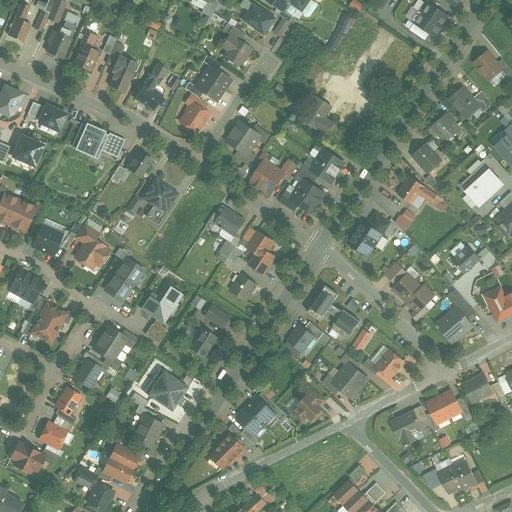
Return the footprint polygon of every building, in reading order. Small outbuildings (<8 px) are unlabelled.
[(36,0),(33,7),(46,12),(50,3),(40,0),(36,0)] [(61,0),(58,0),(50,20),(58,23),(67,2),(61,0)] [(211,0),(208,7),(205,6),(202,13),(212,18),(220,1),(216,0),(211,0)] [(248,0),(244,7),(250,11),(254,4),(248,0)] [(268,0),(285,11),(291,0),(294,0),(302,5),(305,0),(268,0)] [(355,0),(353,0),(348,8),(358,15),(365,6),(355,0)] [(22,3),(16,18),(17,19),(14,24),(11,30),(12,30),(9,36),(24,42),(32,25),(24,22),(31,7),(22,3)] [(449,16),(429,3),(428,4),(425,4),(420,12),(442,26),(449,16)] [(276,19),(254,4),(250,11),(244,19),(265,34),(276,19)] [(42,12),(35,29),(42,32),(50,15),(42,12)] [(442,26),(420,12),(415,19),(416,22),(415,23),(435,36),(442,26)] [(337,31),(328,47),(336,52),(344,35),(343,35),(352,15),(344,14),(337,31)] [(156,30),(159,24),(146,18),(143,24),(156,30)] [(291,23),(285,18),(275,33),(281,37),(291,23)] [(66,22),(62,30),(59,29),(58,32),(54,31),(48,44),(51,46),(48,52),(63,59),(78,25),(76,25),(66,22)] [(245,34),(233,26),(228,33),(230,35),(231,34),(241,40),(245,34)] [(148,29),(145,36),(152,39),(155,32),(148,29)] [(88,31),(82,44),(84,45),(84,44),(89,47),(95,34),(88,31)] [(241,40),(231,34),(230,35),(226,42),(231,45),(224,56),(240,66),(252,48),(241,40)] [(116,42),(111,40),(106,51),(111,54),(116,42)] [(116,43),(107,63),(115,67),(119,58),(121,55),(125,46),(116,43)] [(89,47),(84,44),(84,45),(75,63),(91,70),(94,64),(96,60),(99,51),(89,47)] [(489,52),(475,63),(480,68),(479,71),(483,75),(485,75),(490,81),(503,70),(498,64),(489,52)] [(131,60),(121,55),(119,58),(115,67),(113,72),(116,73),(110,86),(125,93),(133,75),(133,74),(136,67),(129,64),(131,60)] [(223,65),(208,55),(204,61),(210,66),(210,65),(219,71),(223,65)] [(511,69),(503,59),(498,64),(503,70),(509,78),(511,75),(511,69)] [(312,61),(303,76),(313,81),(321,67),(312,61)] [(219,71),(210,65),(210,66),(203,76),(224,90),(232,80),(219,71)] [(164,78),(154,70),(148,79),(156,84),(158,86),(164,78)] [(224,90),(203,76),(196,87),(204,93),(217,101),(224,90)] [(174,77),(168,86),(174,90),(180,81),(174,77)] [(148,79),(145,84),(135,98),(154,110),(163,96),(153,89),(156,84),(148,79)] [(196,87),(190,82),(185,88),(193,94),(200,98),(204,93),(196,87)] [(0,95),(0,110),(9,115),(15,112),(18,105),(23,94),(4,86),(0,95)] [(473,99),(463,88),(450,99),(467,118),(478,108),(482,105),(477,100),(475,97),(473,99)] [(494,103),(484,93),(477,100),(482,105),(478,108),(483,113),(494,103)] [(28,96),(23,94),(18,105),(23,107),(28,96)] [(200,98),(193,94),(188,101),(191,103),(192,102),(204,110),(208,103),(200,98)] [(332,107),(318,97),(307,114),(310,116),(306,122),(325,135),(334,123),(325,117),(332,107)] [(191,103),(186,111),(187,113),(184,118),(185,120),(190,124),(188,127),(196,132),(201,125),(208,114),(209,114),(209,113),(204,110),(192,102),(191,103)] [(38,121),(43,109),(32,105),(27,117),(38,121)] [(38,121),(35,127),(58,136),(66,117),(44,107),(43,109),(38,121)] [(447,114),(433,127),(447,143),(461,130),(458,126),(447,114)] [(253,130),(241,121),(234,131),(255,146),(262,136),(262,135),(253,130)] [(472,132),(463,122),(458,126),(461,130),(466,137),(472,132)] [(108,136),(81,124),(71,148),(98,160),(101,153),(108,136)] [(272,135),(257,125),(253,130),(262,135),(262,136),(268,140),(272,135)] [(511,125),(502,134),(506,138),(507,137),(511,141),(511,125)] [(255,146),(234,131),(227,141),(240,149),(248,155),(249,155),(255,146)] [(124,142),(108,136),(101,153),(117,159),(124,142)] [(506,138),(495,147),(511,165),(511,141),(507,137),(506,138)] [(19,138),(13,151),(10,158),(9,161),(33,172),(43,149),(19,138)] [(336,150),(321,140),(318,145),(324,150),(324,149),(333,155),(336,150)] [(412,155),(428,173),(441,161),(426,143),(412,155)] [(13,151),(0,144),(0,163),(4,165),(8,157),(10,158),(13,151)] [(248,155),(240,149),(236,155),(251,165),(255,159),(249,155),(248,155)] [(333,155),(324,149),(324,150),(318,159),(339,173),(345,163),(333,155)] [(265,151),(255,166),(260,169),(265,160),(266,161),(270,154),(265,151)] [(139,152),(135,157),(133,155),(130,160),(131,161),(127,167),(141,176),(152,160),(139,152)] [(491,154),(482,162),(484,164),(491,171),(500,163),(491,154)] [(339,173),(318,159),(311,169),(320,175),(332,183),(339,173)] [(266,161),(265,160),(260,169),(251,181),(261,188),(275,167),(266,161)] [(293,161),(285,173),(285,174),(283,177),(288,181),(297,167),(293,161)] [(484,164),(461,185),(479,204),(480,205),(489,198),(503,184),(491,171),(484,164)] [(311,169),(305,165),(301,170),(316,180),(320,175),(311,169)] [(120,166),(111,179),(117,183),(126,170),(120,166)] [(238,167),(231,177),(240,183),(246,173),(238,167)] [(275,167),(261,188),(271,195),(283,177),(285,174),(285,173),(275,167)] [(316,180),(301,170),(298,175),(304,179),(313,185),(316,180)] [(430,175),(425,179),(433,188),(437,184),(430,175)] [(424,186),(410,176),(397,194),(411,204),(419,193),(431,202),(437,194),(424,185),(424,186)] [(313,185),(304,179),(297,189),(319,203),(325,193),(313,185)] [(168,189),(156,181),(157,180),(156,180),(145,197),(158,206),(151,215),(150,214),(149,215),(150,217),(150,218),(159,224),(167,211),(166,210),(177,194),(169,188),(168,189)] [(319,203),(297,189),(291,199),(300,205),(312,213),(319,203)] [(501,202),(507,209),(511,203),(511,191),(511,192),(501,202)] [(5,194),(2,201),(0,204),(0,219),(26,231),(33,215),(36,207),(5,194)] [(291,199),(285,194),(280,201),(295,211),(300,205),(291,199)] [(442,198),(437,194),(431,202),(436,205),(442,198)] [(137,195),(128,210),(133,214),(143,199),(137,195)] [(489,198),(480,205),(479,204),(474,207),(484,218),(496,206),(489,198)] [(38,202),(36,207),(33,215),(39,217),(44,205),(38,202)] [(511,203),(507,209),(496,218),(511,235),(511,203)] [(246,221),(226,208),(221,215),(216,222),(216,223),(223,227),(223,228),(224,228),(236,236),(246,221)] [(415,216),(407,210),(402,216),(411,222),(415,216)] [(216,212),(207,225),(212,229),(216,223),(216,222),(221,215),(216,212)] [(390,221),(379,213),(370,227),(379,233),(379,234),(381,235),(390,221)] [(363,223),(350,243),(368,255),(381,235),(379,234),(379,233),(370,227),(363,223)] [(99,234),(84,224),(77,235),(75,237),(85,244),(90,247),(95,240),(99,234)] [(63,234),(43,225),(33,246),(54,256),(58,246),(63,234)] [(0,229),(0,242),(6,244),(10,234),(0,229)] [(77,235),(65,229),(63,234),(58,246),(67,249),(75,237),(77,235)] [(275,242),(259,231),(248,248),(257,254),(250,264),(264,274),(276,257),(268,252),(275,242)] [(95,240),(90,247),(85,244),(76,258),(80,261),(80,263),(84,265),(86,265),(91,268),(95,263),(100,266),(110,251),(106,247),(95,240)] [(237,245),(230,241),(222,253),(229,257),(237,245)] [(237,245),(229,257),(235,261),(238,256),(239,256),(243,250),(237,245)] [(452,261),(464,274),(481,260),(477,255),(469,246),(452,261)] [(486,247),(477,255),(489,268),(498,260),(486,247)] [(126,256),(105,289),(124,301),(145,269),(126,256)] [(239,256),(238,256),(235,261),(244,267),(247,262),(250,264),(239,256)] [(244,267),(235,261),(231,267),(242,275),(242,274),(240,273),(244,267)] [(397,264),(386,275),(398,286),(408,274),(397,264)] [(500,265),(492,269),(496,278),(504,274),(500,265)] [(32,276),(21,270),(14,282),(10,290),(11,291),(22,296),(32,276)] [(257,284),(242,274),(242,275),(231,291),(246,301),(257,284)] [(423,288),(408,274),(398,286),(395,289),(409,303),(423,288)] [(44,282),(32,276),(22,296),(33,302),(33,303),(38,295),(44,282)] [(9,279),(1,295),(6,298),(11,291),(10,290),(14,282),(9,279)] [(326,285),(308,311),(321,319),(328,309),(332,303),(338,294),(326,285)] [(150,298),(141,311),(156,321),(162,325),(182,297),(166,286),(155,302),(150,298)] [(423,288),(409,303),(417,310),(419,312),(431,300),(435,296),(424,286),(423,288)] [(501,300),(494,286),(486,291),(488,294),(488,295),(493,304),(486,308),(494,324),(508,316),(504,306),(501,301),(501,300)] [(476,311),(455,289),(447,296),(461,311),(467,318),(476,311)] [(38,295),(33,303),(33,302),(29,310),(34,313),(37,308),(43,297),(38,295)] [(189,305),(199,310),(203,301),(193,296),(189,305)] [(50,301),(43,297),(37,308),(44,311),(48,304),(50,301)] [(362,306),(354,298),(350,303),(358,310),(362,306)] [(431,300),(419,312),(417,310),(413,315),(418,321),(430,311),(436,304),(431,300)] [(343,309),(332,303),(328,309),(338,316),(343,309)] [(48,304),(44,311),(36,326),(32,333),(33,333),(52,343),(63,322),(67,314),(48,304)] [(230,317),(213,306),(206,316),(223,328),(230,317)] [(344,308),(343,309),(338,316),(334,322),(335,323),(350,333),(351,334),(361,320),(344,308)] [(74,314),(68,311),(67,314),(63,322),(68,325),(74,314)] [(461,311),(448,322),(445,319),(438,325),(435,321),(434,321),(438,325),(437,326),(439,328),(440,328),(453,343),(473,325),(467,318),(461,311)] [(156,321),(145,336),(158,346),(167,333),(160,328),(162,325),(156,321)] [(325,333),(311,322),(305,329),(315,337),(319,340),(325,333)] [(30,323),(24,333),(31,337),(33,333),(32,333),(36,326),(30,323)] [(350,333),(335,323),(332,327),(347,337),(350,333)] [(201,328),(196,324),(190,334),(195,337),(201,328)] [(305,329),(302,325),(297,330),(293,335),(293,336),(289,341),(303,352),(315,337),(305,329)] [(122,335),(109,326),(102,338),(120,350),(127,339),(128,339),(122,335)] [(217,338),(201,328),(195,337),(189,346),(204,356),(213,344),(214,344),(216,340),(215,340),(217,338)] [(359,353),(371,335),(361,329),(350,347),(359,353)] [(138,338),(126,330),(122,335),(128,339),(127,339),(134,344),(138,338)] [(120,350),(102,338),(94,349),(107,358),(113,361),(120,350),(127,355),(127,354),(120,350)] [(377,365),(376,367),(380,370),(390,378),(403,362),(390,350),(377,365)] [(362,363),(348,352),(343,358),(349,363),(349,362),(357,369),(362,363)] [(104,363),(95,357),(92,362),(102,369),(101,370),(106,374),(110,367),(104,363)] [(405,363),(414,368),(417,362),(408,357),(405,363)] [(120,365),(113,361),(107,358),(104,363),(110,367),(116,371),(120,365)] [(377,365),(369,358),(363,364),(376,375),(380,370),(376,367),(377,365)] [(88,360),(81,372),(79,370),(75,377),(90,387),(101,370),(102,369),(92,362),(88,360)] [(357,369),(349,362),(349,363),(341,373),(361,389),(369,379),(357,369)] [(123,377),(131,382),(136,373),(128,368),(123,377)] [(188,387),(168,373),(167,374),(170,376),(160,390),(157,389),(152,397),(172,411),(188,387)] [(361,389),(341,373),(333,382),(333,383),(341,389),(353,399),(361,389)] [(485,375),(464,385),(473,402),(494,392),(485,375)] [(333,382),(327,377),(323,383),(336,395),(341,389),(333,383),(333,382)] [(500,382),(493,385),(500,399),(507,396),(500,382)] [(68,388),(56,406),(59,409),(69,415),(70,415),(81,397),(68,388)] [(103,397),(113,403),(118,394),(109,388),(103,397)] [(325,400),(312,388),(306,394),(319,406),(325,400)] [(453,391),(447,394),(446,394),(443,395),(440,397),(450,417),(462,412),(463,411),(457,400),(453,391)] [(277,405),(264,392),(259,397),(272,410),(277,405)] [(149,402),(136,393),(131,400),(140,405),(145,408),(149,402)] [(319,406),(306,394),(300,400),(302,402),(299,406),(300,407),(294,413),(303,422),(309,416),(312,419),(322,409),(319,406)] [(259,397),(248,408),(265,425),(275,414),(276,413),(272,410),(259,397)] [(437,398),(434,400),(428,403),(432,412),(438,424),(438,423),(450,417),(440,397),(437,398)] [(471,413),(463,397),(457,400),(463,411),(462,412),(465,416),(471,413)] [(145,408),(140,405),(136,412),(143,416),(144,414),(153,419),(155,414),(145,408)] [(282,410),(277,405),(272,410),(276,413),(275,414),(277,415),(282,410)] [(422,406),(414,410),(415,411),(421,422),(428,418),(427,415),(422,406)] [(511,412),(509,407),(496,413),(500,420),(511,414),(511,412)] [(265,425),(248,408),(237,418),(247,428),(254,435),(255,435),(265,425)] [(69,415),(59,409),(56,414),(58,415),(73,425),(77,419),(70,415),(69,415)] [(100,411),(88,428),(94,431),(105,414),(100,411)] [(415,411),(392,423),(400,440),(401,440),(405,447),(407,446),(407,447),(409,445),(413,443),(409,436),(424,428),(421,422),(415,411)] [(432,412),(427,415),(428,418),(435,431),(441,428),(438,423),(438,424),(432,412)] [(153,419),(144,414),(143,416),(139,424),(140,425),(133,438),(151,448),(157,435),(158,436),(164,425),(153,419)] [(73,425),(58,415),(53,424),(68,432),(69,433),(73,425)] [(53,424),(49,422),(40,439),(48,444),(59,449),(68,432),(53,424)] [(243,433),(234,424),(229,429),(238,437),(239,437),(243,433)] [(254,435),(247,428),(243,433),(249,439),(256,445),(261,440),(255,435),(254,435)] [(249,439),(243,433),(239,437),(243,442),(245,444),(249,439)] [(232,434),(216,451),(218,453),(213,457),(214,459),(212,461),(215,465),(220,469),(222,467),(223,468),(228,463),(230,465),(246,448),(242,444),(243,442),(239,437),(238,437),(237,439),(232,434)] [(129,443),(115,436),(111,443),(117,446),(117,445),(125,450),(129,443)] [(441,448),(449,444),(445,436),(437,440),(441,448)] [(256,445),(249,439),(245,444),(253,453),(258,448),(256,445)] [(42,454),(19,442),(11,458),(17,461),(15,465),(30,473),(32,469),(38,471),(43,460),(46,456),(42,454)] [(59,449),(48,444),(46,449),(56,454),(59,449)] [(125,450),(117,445),(117,446),(105,470),(104,471),(112,475),(126,482),(139,457),(125,450)] [(46,449),(45,449),(42,454),(46,456),(43,460),(54,466),(59,456),(56,454),(46,449)] [(468,462),(455,468),(465,488),(471,485),(472,486),(478,483),(479,483),(474,473),(468,462)] [(409,467),(413,474),(421,470),(417,463),(409,467)] [(360,466),(350,476),(352,478),(353,477),(357,482),(366,472),(360,466)] [(440,472),(439,473),(444,482),(449,493),(458,489),(459,491),(465,488),(455,468),(454,466),(440,472)] [(105,470),(98,467),(95,474),(98,476),(109,482),(112,475),(104,471),(105,470)] [(95,474),(82,468),(77,476),(93,484),(98,476),(95,474)] [(438,468),(432,471),(438,485),(444,482),(439,473),(440,472),(438,468)] [(485,481),(479,470),(474,473),(479,483),(478,483),(479,484),(485,481)] [(352,478),(341,489),(338,490),(338,492),(335,495),(345,505),(360,491),(354,484),(357,482),(353,477),(352,478)] [(114,491),(98,483),(88,503),(104,511),(114,491)] [(377,483),(367,493),(372,498),(382,488),(377,483)] [(382,488),(372,498),(377,503),(387,493),(382,488)] [(360,491),(345,505),(351,511),(357,511),(372,498),(367,493),(365,495),(360,491)] [(6,494),(0,504),(0,510),(3,511),(18,511),(23,504),(6,494)] [(259,494),(243,509),(242,509),(238,511),(258,511),(267,504),(259,494)] [(372,498),(357,511),(377,511),(379,510),(374,505),(377,503),(372,498)] [(398,502),(388,511),(387,511),(397,511),(403,507),(398,502)] [(511,503),(497,510),(497,511),(509,511),(511,511),(511,503)]
